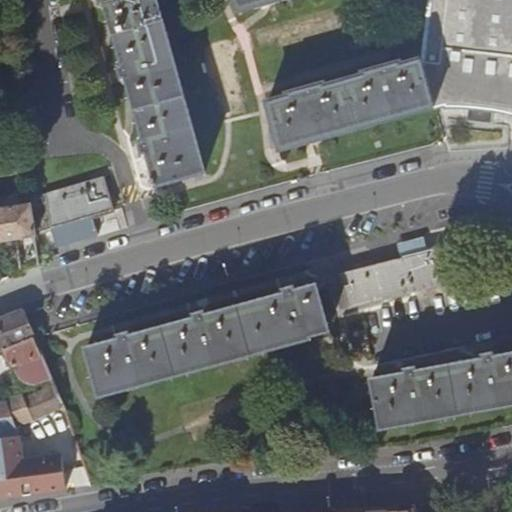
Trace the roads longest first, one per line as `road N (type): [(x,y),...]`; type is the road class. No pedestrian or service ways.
road 1 (residential): [(42,283),(422,181),(511,188)]
road 2 (residential): [(511,458),(89,511)]
